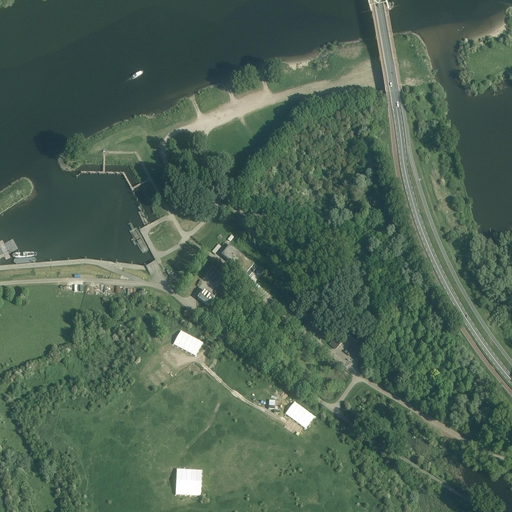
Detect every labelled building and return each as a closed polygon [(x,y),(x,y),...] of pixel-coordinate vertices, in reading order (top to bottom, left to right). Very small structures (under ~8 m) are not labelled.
[(390,2),(369,5),(368,5),(367,6),(367,7),(367,8),(367,9),(368,10),(369,10),(370,10),(391,7),(391,6),(392,6),(392,5),(393,4),(392,3),(391,2),(390,2)] [(221,247),(218,244),(212,252),(215,254),(221,247)] [(230,246),(222,255),(236,267),(238,269),(245,275),(246,275),(249,278),(249,277),(256,268),(256,269),(257,268),(253,265),(252,264),(251,263),(230,246)] [(216,299),(222,291),(218,287),(212,295),(216,299)] [(204,290),(197,299),(208,307),(214,298),(204,290)] [(317,322),(313,328),(318,332),(323,326),(317,322)] [(323,327),(319,333),(323,336),(328,330),(323,327)] [(184,337),(180,343),(193,351),(197,345),(184,337)] [(342,343),(335,338),(329,345),(334,349),(338,345),(339,346),(342,343)] [(346,372),(340,367),(336,371),(343,377),(346,372)] [(182,478),(181,488),(196,488),(196,478),(182,478)]
